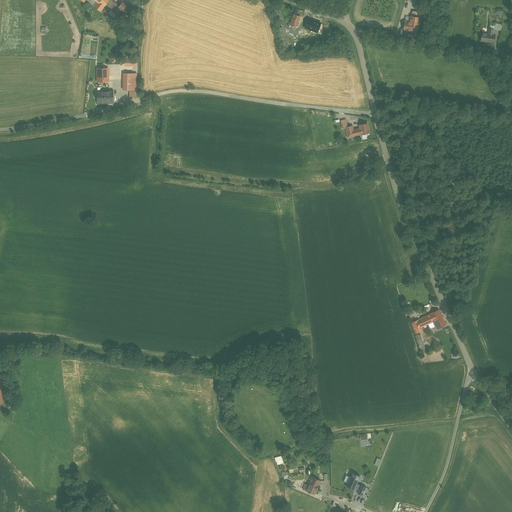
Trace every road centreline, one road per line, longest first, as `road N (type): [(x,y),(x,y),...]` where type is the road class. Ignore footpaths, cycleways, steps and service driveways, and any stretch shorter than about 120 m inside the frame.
road 1 (unclassified): [(375,115),(192,90),(0,129)]
road 2 (unclassified): [(375,115),(397,195),(472,370)]
road 3 (unclassified): [(351,25),(511,53)]
road 4 (track): [(0,414),(51,444),(113,511)]
road 5 (unclassified): [(425,511),(472,370)]
